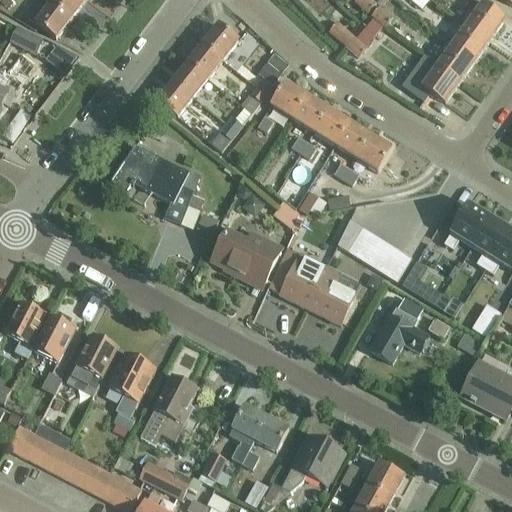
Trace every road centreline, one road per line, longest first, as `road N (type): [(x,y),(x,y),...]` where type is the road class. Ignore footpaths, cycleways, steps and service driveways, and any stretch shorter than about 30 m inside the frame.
road 1 (tertiary): [(446,456),(19,232)]
road 2 (residential): [(464,161),(313,67),(239,0)]
road 3 (residential): [(43,186),(188,0)]
